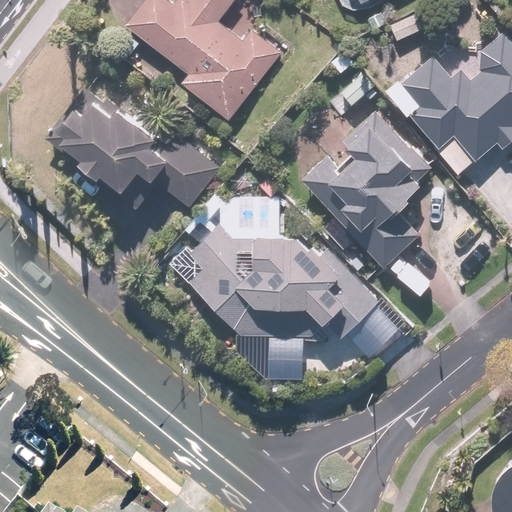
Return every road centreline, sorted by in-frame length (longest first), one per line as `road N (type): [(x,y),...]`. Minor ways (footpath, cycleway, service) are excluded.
road 1 (tertiary): [(261,488),(73,332)]
road 2 (residential): [(261,488),(326,442),(408,409)]
road 3 (residential): [(511,324),(408,409)]
road 4 (residential): [(408,409),(395,448),(342,511)]
road 5 (tertiary): [(0,236),(73,332)]
